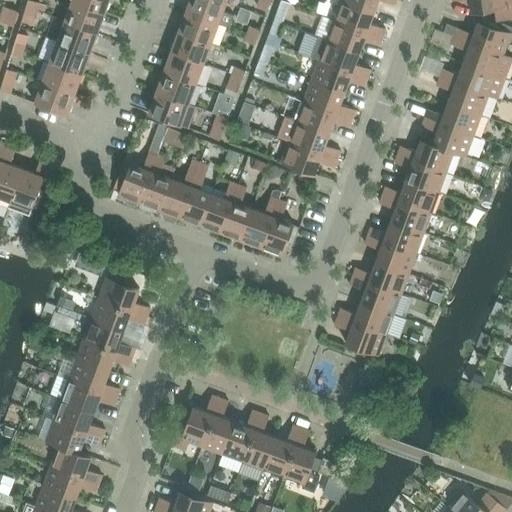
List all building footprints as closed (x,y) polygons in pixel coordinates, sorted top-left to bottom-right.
[(30,0),(28,0),(26,7),(36,10),(38,2),(30,0)] [(72,0),(65,21),(97,33),(105,12),(72,0)] [(72,0),(105,12),(109,0),(72,0)] [(218,0),(190,0),(186,11),(218,23),(226,3),(218,0)] [(271,0),(259,0),(257,7),(267,11),(271,0)] [(343,0),(341,0),(334,19),(382,37),(385,29),(370,23),(374,11),(343,0)] [(343,0),(374,11),(378,0),(380,0),(394,5),(396,0),(343,0)] [(458,0),(470,0),(472,12),(494,9),(496,21),(511,18),(511,0),(453,0),(453,1),(458,0)] [(21,21),(31,24),(36,10),(26,7),(21,21)] [(6,16),(16,19),(18,12),(8,9),(6,16)] [(186,11),(179,31),(211,43),(218,23),(186,11)] [(16,19),(6,16),(4,23),(14,26),(16,19)] [(334,19),(326,40),(359,52),(363,40),(379,46),(382,37),(334,19)] [(65,21),(57,41),(90,53),(97,33),(65,21)] [(458,28),(455,36),(503,54),(511,33),(478,21),(473,34),(458,28)] [(250,26),(248,34),(257,37),(260,30),(250,26)] [(179,31),(171,52),(203,63),(211,43),(179,31)] [(248,34),(245,41),(255,44),(257,37),(248,34)] [(511,58),(511,57),(503,54),(455,36),(452,45),(467,51),(463,62),(505,78),(511,58)] [(326,40),(319,60),(367,78),(370,69),(355,64),(359,52),(326,40)] [(57,41),(50,61),(82,73),(90,53),(57,41)] [(13,49),(23,52),(25,45),(15,42),(13,49)] [(23,52),(13,49),(11,56),(21,59),(23,52)] [(171,52),(164,72),(196,84),(203,63),(171,52)] [(319,60),(312,80),(344,92),(348,80),(364,86),(367,78),(319,60)] [(50,61),(42,82),(75,94),(82,73),(50,61)] [(488,95),(498,98),(505,78),(463,62),(459,74),(443,69),(440,77),(488,95)] [(233,74),(242,78),(245,70),(235,67),(233,74)] [(0,90),(10,94),(17,72),(7,69),(0,90)] [(164,72),(156,92),(188,104),(196,84),(164,72)] [(242,78),(233,74),(230,81),(240,85),(242,78)] [(488,95),(440,77),(437,85),(452,91),(448,103),(481,115),(488,95)] [(312,80),(304,101),(352,118),(356,110),(340,104),(344,92),(312,80)] [(75,94),(42,82),(35,103),(67,115),(75,94)] [(188,104),(156,92),(148,114),(188,128),(196,107),(188,104)] [(304,101),(297,121),(329,133),(334,121),(349,127),(352,118),(304,101)] [(481,115),(448,103),(444,115),(428,109),(425,117),(473,135),(481,115)] [(218,115),(227,118),(230,111),(220,107),(218,115)] [(227,118),(218,115),(210,136),(219,140),(227,118)] [(437,132),(433,143),(433,144),(454,151),(453,152),(465,157),(473,135),(425,117),(422,126),(437,132)] [(297,121),(289,141),(337,159),(341,150),(325,145),(329,133),(297,121)] [(171,138),(184,143),(187,134),(175,129),(171,138)] [(401,146),(398,154),(446,172),(453,152),(454,151),(433,144),(433,143),(421,139),(416,152),(401,146)] [(337,159),(289,141),(281,162),(314,174),(319,161),(334,167),(337,159)] [(0,167),(8,145),(0,142),(0,143),(0,167)] [(0,167),(0,203),(8,207),(23,168),(10,164),(16,148),(8,145),(0,167)] [(139,203),(159,148),(151,145),(144,163),(126,156),(114,186),(120,189),(118,195),(126,198),(125,200),(126,203),(135,206),(137,205),(138,203),(139,203)] [(159,148),(139,203),(143,204),(142,207),(143,209),(151,212),(153,211),(154,209),(160,211),(172,178),(173,174),(161,169),(168,151),(159,148)] [(410,168),(406,180),(438,192),(446,172),(398,154),(394,163),(410,168)] [(23,168),(8,207),(30,215),(44,176),(49,160),(41,157),(35,173),(23,168)] [(183,182),(172,178),(160,211),(166,213),(166,215),(167,217),(175,221),(177,220),(178,217),(180,218),(198,170),(189,167),(183,182)] [(198,170),(180,218),(200,226),(214,189),(202,184),(206,173),(198,170)] [(383,195),(431,212),(438,192),(406,180),(401,192),(386,186),(383,195)] [(214,189),(200,226),(220,233),(238,185),(230,181),(226,193),(214,189)] [(238,185),(220,233),(241,240),(253,208),(241,203),(247,188),(238,185)] [(395,209),(391,221),(423,233),(431,212),(383,195),(379,203),(395,209)] [(241,241),(261,248),(279,200),(270,196),(265,212),(253,208),(241,240),(241,241)] [(287,203),(279,200),(261,248),(282,256),(286,245),(292,247),(299,227),(294,225),(294,223),(281,218),(287,203)] [(371,227),(368,235),(416,253),(423,233),(391,221),(386,233),(371,227)] [(380,249),(376,261),(409,273),(416,253),(368,235),(365,244),(380,249)] [(356,267),(353,276),(401,293),(409,273),(376,261),(371,273),(356,267)] [(107,276),(99,298),(147,316),(150,307),(134,302),(139,289),(107,276)] [(365,290),(361,302),(394,314),(401,293),(353,276),(350,284),(365,290)] [(99,298),(91,318),(124,330),(128,318),(151,327),(154,318),(147,316),(99,298)] [(341,308),(338,316),(386,334),(394,314),(361,302),(356,314),(341,308)] [(386,334),(338,316),(335,325),(350,330),(346,343),(378,355),(386,334)] [(84,338),(132,356),(139,359),(142,350),(119,342),(124,330),(91,318),(84,338)] [(132,356),(84,338),(76,359),(109,371),(113,359),(129,365),(132,356)] [(76,359),(69,379),(117,397),(120,388),(105,383),(109,371),(76,359)] [(69,379),(61,399),(94,411),(98,399),(114,405),(117,397),(69,379)] [(181,438),(202,446),(220,398),(212,395),(206,411),(193,406),(181,438)] [(202,446),(222,454),(234,421),(223,417),(228,401),(220,398),(202,446)] [(61,399),(54,419),(102,437),(105,429),(89,423),(94,411),(61,399)] [(222,454),(243,461),(261,413),(252,410),(246,425),(234,421),(222,454)] [(243,461),(263,469),(275,436),(263,432),(269,416),(261,413),(243,461)] [(46,441),(58,445),(58,444),(79,452),(79,451),(83,440),(99,446),(102,437),(54,419),(46,441)] [(263,469),(283,476),(301,428),(293,425),(287,440),(275,436),(263,469)] [(301,428),(283,476),(282,480),(314,492),(320,477),(313,475),(310,469),(316,451),(304,447),(309,431),(301,428)] [(58,445),(51,465),(99,483),(102,475),(86,469),(91,456),(79,451),(79,452),(58,444),(58,445)] [(323,457),(318,471),(330,476),(336,462),(323,457)] [(51,465),(43,485),(76,497),(80,486),(96,491),(99,483),(51,465)] [(334,477),(324,489),(331,494),(340,482),(334,477)] [(10,486),(0,482),(0,491),(7,494),(10,486)] [(43,485),(36,506),(52,511),(78,511),(71,509),(76,497),(43,485)] [(160,497),(157,505),(174,511),(209,511),(213,502),(180,490),(175,503),(160,497)] [(464,490),(449,507),(454,511),(490,511),(491,511),(464,490)]
